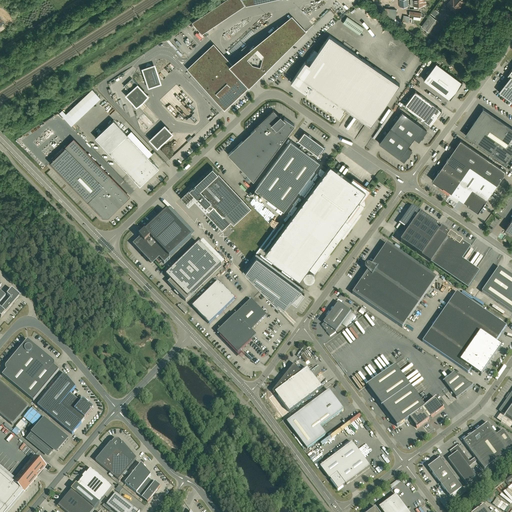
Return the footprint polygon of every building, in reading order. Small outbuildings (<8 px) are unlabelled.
[(450,0),(446,4),(455,13),(461,6),(460,5),(463,2),(461,1),(461,0),(450,0)] [(227,16),(219,4),(201,17),(208,28),(227,16)] [(437,20),(430,15),(421,27),(429,32),(437,20)] [(364,28),(347,16),(343,23),(359,35),(364,28)] [(270,34),(239,64),(241,65),(253,78),(255,75),(257,77),(300,37),(287,23),(273,37),(270,34)] [(198,42),(202,39),(198,34),(194,37),(198,42)] [(307,94),(328,109),(328,108),(332,110),(331,111),(340,117),(344,111),(344,110),(345,108),(371,125),(400,84),(329,35),(318,52),(314,49),(305,61),(291,82),(307,93),(307,94)] [(210,48),(188,69),(223,106),(245,85),(241,81),(231,74),(229,73),(221,66),(217,63),(221,60),(210,48)] [(450,99),(462,82),(436,63),(423,79),(450,99)] [(510,76),(498,92),(511,101),(511,68),(507,75),(508,75),(508,74),(510,76)] [(151,83),(156,81),(153,73),(153,71),(152,70),(148,71),(148,73),(149,75),(151,83)] [(137,84),(132,78),(124,86),(130,92),(126,95),(136,106),(142,100),(148,95),(137,84)] [(71,125),(100,98),(92,89),(66,114),(62,110),(59,113),(71,125)] [(415,91),(404,105),(431,125),(442,110),(415,91)] [(295,125),(284,118),(283,118),(281,116),(280,115),(279,116),(273,110),(254,127),(255,128),(251,133),(252,134),(243,142),(242,141),(228,154),(253,181),(295,125)] [(476,121),(466,136),(470,139),(471,138),(473,139),(472,141),(506,164),(511,154),(511,127),(486,110),(478,122),(476,121)] [(423,127),(402,111),(379,143),(399,158),(400,158),(404,161),(412,150),(407,147),(414,138),(419,141),(427,130),(422,127),(423,127)] [(172,133),(165,126),(151,140),(157,147),(172,133)] [(284,210),(319,162),(310,154),(312,151),(318,155),(324,146),(316,141),(316,140),(315,140),(314,141),(312,140),(313,139),(312,138),(312,137),(304,132),(298,140),(303,144),(301,148),(291,140),(255,189),(284,210)] [(129,136),(110,153),(140,185),(158,167),(129,136)] [(470,207),(478,212),(506,171),(460,140),(454,149),(451,154),(444,163),(441,167),(439,171),(438,170),(437,173),(432,180),(440,186),(442,188),(443,187),(467,204),(467,205),(470,207)] [(104,186),(66,147),(50,162),(78,191),(103,216),(108,217),(129,196),(112,178),(104,186)] [(366,190),(351,180),(330,164),(265,253),(300,279),(308,268),(315,273),(317,271),(342,237),(364,207),(362,204),(363,203),(362,200),(360,198),(366,190)] [(192,187),(180,198),(186,204),(193,197),(196,200),(197,198),(208,210),(205,213),(222,230),(231,222),(234,225),(251,208),(243,200),(213,167),(195,184),(192,187)] [(413,206),(400,224),(409,230),(421,213),(421,212),(413,206)] [(167,211),(145,232),(139,237),(140,238),(133,245),(134,246),(139,251),(141,253),(144,256),(146,258),(151,263),(158,257),(163,262),(162,262),(164,264),(170,259),(169,258),(191,237),(167,211)] [(409,230),(400,243),(421,256),(430,263),(468,288),(479,272),(462,260),(471,247),(462,242),(463,241),(459,238),(458,238),(456,237),(457,237),(450,232),(450,233),(447,231),(448,230),(444,228),(442,226),(441,227),(439,231),(434,228),(437,224),(421,213),(409,230)] [(190,296),(221,266),(199,244),(166,276),(171,280),(168,283),(186,302),(191,297),(190,296)] [(371,267),(369,265),(368,265),(367,265),(366,265),(365,266),(365,267),(365,268),(365,269),(366,270),(368,271),(352,294),(402,328),(437,278),(387,244),(371,267)] [(256,253),(242,272),(276,307),(279,304),(283,309),(283,308),(291,301),(296,305),(304,294),(301,291),(304,288),(256,253)] [(511,276),(499,267),(482,292),(511,313),(511,276)] [(309,272),(308,272),(307,272),(306,272),(306,273),(305,273),(304,274),(304,275),(304,276),(303,277),(304,278),(304,279),(304,280),(305,281),(306,281),(306,282),(307,282),(308,282),(309,282),(310,282),(311,282),(312,281),(313,281),(313,280),(314,279),(314,278),(314,277),(314,276),(314,275),(314,274),(313,274),(313,273),(312,273),(312,272),(311,272),(310,272),(309,272)] [(452,288),(455,283),(449,279),(446,284),(452,288)] [(235,299),(218,282),(192,307),(209,324),(235,299)] [(0,292),(0,318),(0,319),(20,296),(11,289),(6,295),(10,298),(0,309),(0,302),(5,296),(0,292)] [(506,326),(457,292),(422,342),(468,373),(471,369),(481,376),(501,347),(499,346),(500,345),(499,345),(495,343),(506,326)] [(251,300),(217,333),(238,354),(256,336),(251,331),(267,316),(251,300)] [(351,312),(338,303),(323,323),(324,324),(322,325),(330,337),(336,333),(335,332),(351,312)] [(188,310),(182,304),(180,306),(179,305),(178,307),(185,314),(186,313),(186,312),(188,310)] [(346,328),(355,316),(350,313),(342,325),(346,328)] [(53,362),(28,340),(6,366),(6,367),(5,368),(6,369),(6,370),(7,370),(2,376),(33,402),(59,370),(54,366),(54,365),(55,364),(55,363),(54,362),(53,362)] [(307,369),(301,374),(294,364),(272,392),(274,394),(275,393),(275,394),(289,413),(322,388),(307,369)] [(395,365),(367,386),(397,427),(409,418),(417,429),(443,409),(435,398),(425,406),(395,365)] [(76,387),(64,374),(37,406),(72,435),(82,423),(81,423),(85,419),(94,409),(83,400),(81,403),(70,394),(76,387)] [(472,387),(453,374),(443,381),(449,388),(457,399),(472,387)] [(0,414),(12,426),(29,406),(0,381),(0,414)] [(343,410),(329,391),(287,422),(307,449),(324,436),(319,429),(343,410)] [(511,391),(498,411),(504,415),(504,414),(505,415),(505,416),(505,417),(505,416),(511,420),(511,391)] [(44,419),(31,409),(24,418),(36,428),(44,419)] [(68,439),(44,419),(28,438),(50,456),(55,449),(58,452),(68,439)] [(468,438),(463,441),(475,458),(477,461),(484,470),(511,448),(511,443),(503,431),(496,435),(487,423),(476,432),(476,433),(468,438)] [(122,443),(120,441),(119,440),(117,440),(116,440),(114,440),(113,441),(112,443),(111,443),(106,449),(104,451),(96,461),(119,480),(137,459),(136,458),(135,459),(132,456),(133,455),(122,443)] [(370,467),(352,443),(320,467),(329,479),(330,479),(331,480),(338,490),(341,488),(344,486),(345,485),(346,485),(370,467)] [(454,455),(448,459),(466,484),(476,477),(468,467),(477,461),(475,458),(466,464),(460,455),(463,453),(458,447),(451,452),(454,455)] [(0,511),(6,511),(24,492),(24,493),(47,466),(35,455),(13,482),(0,470),(0,511)] [(440,459),(430,466),(429,470),(450,497),(462,488),(440,459)] [(155,482),(154,483),(149,478),(151,475),(141,464),(125,484),(137,494),(136,494),(142,498),(148,503),(161,487),(155,482)] [(83,478),(77,485),(99,503),(113,487),(91,469),(86,474),(86,473),(82,477),(83,478)] [(65,511),(92,511),(95,509),(99,503),(77,485),(72,490),(58,506),(65,511)] [(135,509),(116,494),(106,506),(111,509),(114,511),(139,511),(135,509)] [(408,511),(396,495),(379,507),(382,511),(378,511),(376,508),(370,511),(408,511)]
